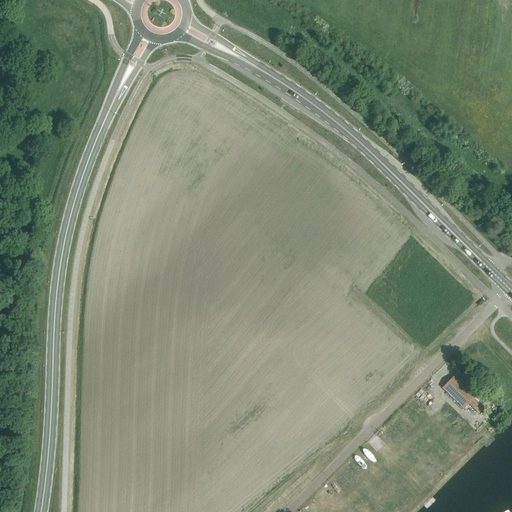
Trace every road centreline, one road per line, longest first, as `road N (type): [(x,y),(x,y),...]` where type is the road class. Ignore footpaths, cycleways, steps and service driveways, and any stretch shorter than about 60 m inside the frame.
road 1 (secondary): [(40,511),(59,261),(85,164),(117,90)]
road 2 (primary): [(489,269),(348,132),(239,58)]
